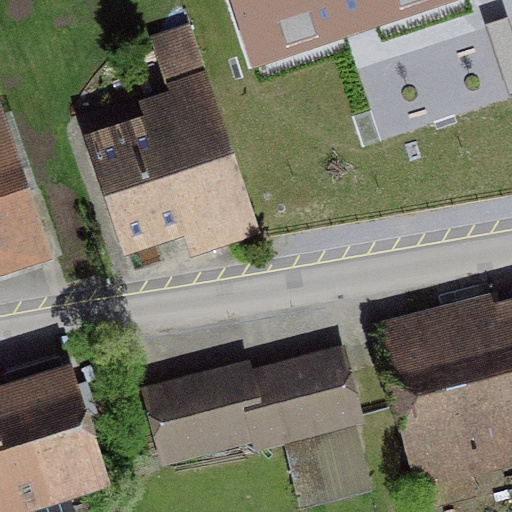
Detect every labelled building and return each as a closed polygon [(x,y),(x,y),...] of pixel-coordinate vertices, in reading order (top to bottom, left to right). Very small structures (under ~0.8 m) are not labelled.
[(231,0),(248,51),(399,0),(231,0)] [(99,156),(127,241),(213,212),(220,232),(251,222),(204,82),(172,93),(184,127),(99,156)] [(0,266),(36,255),(0,144),(0,266)] [(511,325),(384,358),(414,478),(511,452),(511,325)] [(247,371),(146,397),(164,463),(256,439),(258,446),(355,420),(339,360),(251,384),(247,371)] [(47,501),(103,483),(73,389),(0,412),(0,496),(41,483),(47,501)]
